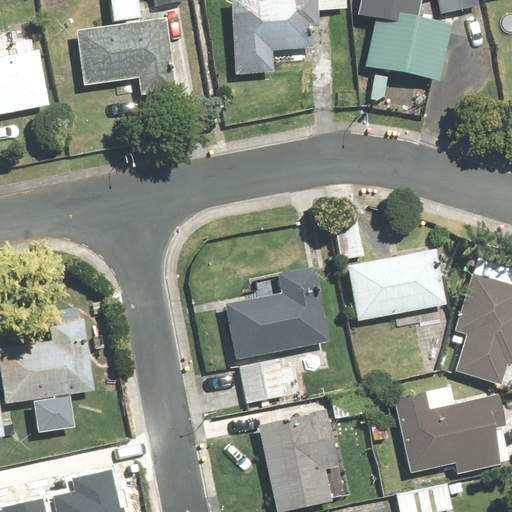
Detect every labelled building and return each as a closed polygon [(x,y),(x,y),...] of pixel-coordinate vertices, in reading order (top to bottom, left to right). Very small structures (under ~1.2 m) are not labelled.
[(130,0),(102,0),(105,26),(134,22),(130,0)] [(255,0),(222,3),(229,80),(268,76),(266,54),(308,51),(306,31),(312,30),(311,14),(342,11),(341,0),(255,0)] [(413,0),(353,0),(350,19),(366,22),(358,72),(435,85),(445,29),(410,23),(413,0)] [(471,0),(432,0),(435,17),(474,9),(471,0)] [(160,21),(68,33),(76,89),(132,82),(134,98),(169,94),(160,21)] [(0,116),(44,107),(31,42),(11,46),(8,32),(0,33),(0,116)] [(354,222),(328,227),(335,263),(361,258),(354,222)] [(428,250),(339,268),(350,325),(439,308),(428,250)] [(459,338),(448,373),(494,388),(499,369),(509,372),(511,363),(511,273),(472,261),(448,334),(459,338)] [(274,295),(217,306),(228,364),(324,346),(309,270),(270,277),(274,295)] [(45,344),(0,349),(0,408),(26,405),(30,438),(67,433),(63,400),(89,397),(80,323),(43,327),(45,344)] [(279,360),(239,370),(248,405),(287,396),(279,360)] [(373,385),(328,396),(334,423),(380,412),(373,385)] [(444,387),(386,401),(404,477),(447,467),(450,478),(504,466),(488,399),(449,408),(444,387)] [(320,415),(252,429),(269,511),(293,511),(325,506),(319,472),(331,470),(320,415)] [(54,497),(57,511),(123,511),(116,473),(72,481),(74,493),(54,497)] [(447,511),(443,487),(391,497),(393,511),(447,511)] [(48,511),(45,499),(3,508),(4,511),(48,511)]
